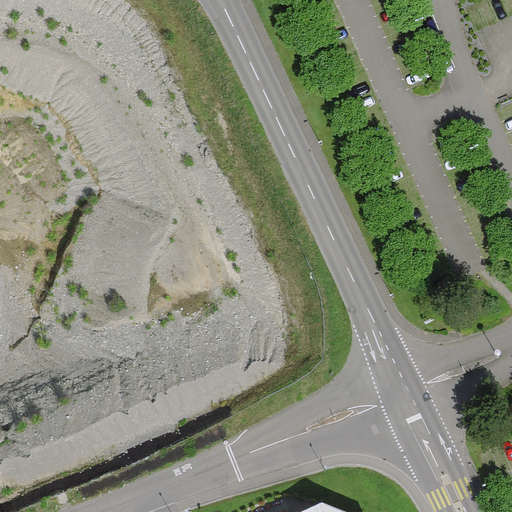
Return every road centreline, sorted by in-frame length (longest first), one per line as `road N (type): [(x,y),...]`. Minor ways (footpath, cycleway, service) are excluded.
road 1 (tertiary): [(221,0),(402,395)]
road 2 (unclassified): [(402,395),(107,511)]
road 3 (tertiary): [(402,395),(459,511)]
